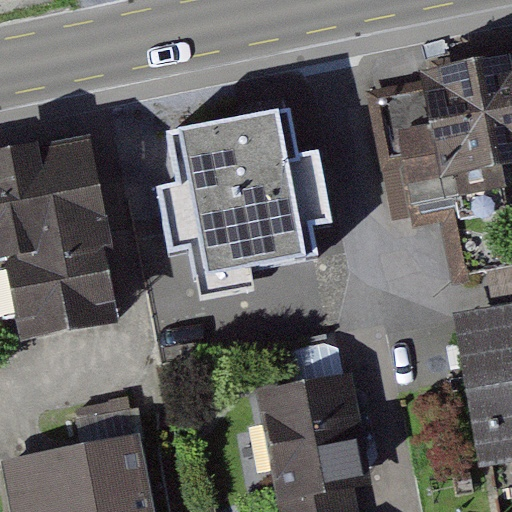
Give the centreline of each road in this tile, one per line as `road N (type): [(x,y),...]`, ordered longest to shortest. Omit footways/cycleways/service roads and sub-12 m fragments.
road 1 (primary): [(0,71),(328,6)]
road 2 (residential): [(328,6),(376,296)]
